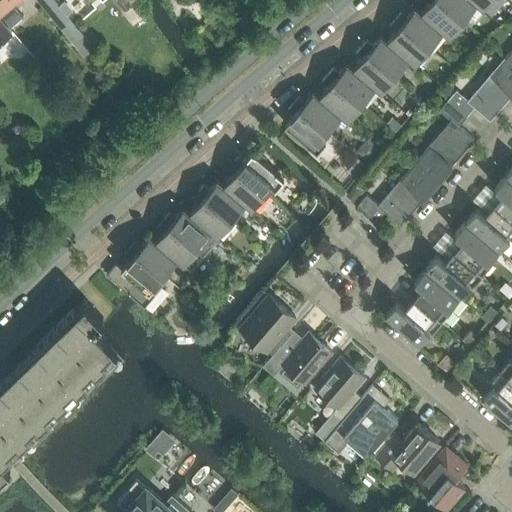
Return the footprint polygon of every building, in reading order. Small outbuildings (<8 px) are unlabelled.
[(0,0),(0,12),(5,18),(11,26),(23,15),(12,3),(15,0),(0,0)] [(93,47),(81,32),(55,0),(39,0),(84,54),(93,47)] [(130,3),(127,0),(116,0),(123,8),(130,3)] [(449,35),(463,18),(442,0),(428,0),(429,1),(421,10),(443,29),(443,30),(449,35)] [(475,0),(442,0),(463,18),(477,2),(475,0)] [(421,10),(416,5),(407,15),(401,10),(395,17),(429,46),(443,30),(443,29),(421,10)] [(0,35),(11,26),(5,18),(0,12),(0,35)] [(207,27),(212,32),(223,22),(218,17),(207,27)] [(415,63),(429,46),(395,17),(390,24),(395,29),(387,38),(409,57),(409,58),(415,63)] [(387,38),(382,33),(373,43),(367,38),(362,45),(395,74),(409,58),(409,57),(387,38)] [(381,91),(395,74),(362,45),(356,51),(362,56),(354,66),(353,66),(375,85),(375,86),(381,91)] [(511,62),(504,56),(468,98),(457,88),(448,98),(467,115),(475,105),(490,118),(511,93),(511,62)] [(353,66),(354,66),(348,61),(339,71),(333,66),(328,72),(361,102),(375,86),(375,85),(353,66)] [(347,118),(361,102),(328,72),(322,79),(327,84),(319,94),(342,113),(341,114),(347,118)] [(319,94),(314,89),(305,99),(299,94),(294,100),(327,129),(341,114),(342,113),(319,94)] [(459,124),(467,115),(448,98),(439,108),(450,118),(414,160),(438,181),(439,180),(438,180),(474,137),(459,124)] [(322,136),(327,129),(294,100),(288,107),(294,112),(285,122),(317,150),(326,140),(322,136)] [(387,123),(396,131),(402,124),(393,116),(387,123)] [(358,151),(370,161),(380,149),(368,138),(358,151)] [(232,162),(266,191),(271,184),(275,187),(284,177),(252,150),(243,160),(238,155),(232,162)] [(356,178),(367,165),(357,157),(346,170),(356,178)] [(367,192),(358,203),(376,219),(385,210),(400,223),(438,181),(414,160),(378,202),(367,192)] [(251,207),(266,191),(232,162),(226,168),(232,173),(224,182),(223,183),(246,202),(245,203),(251,207)] [(52,187),(60,181),(52,169),(44,176),(52,187)] [(511,177),(506,172),(495,185),(504,192),(494,203),(511,217),(511,177)] [(223,183),(224,182),(218,177),(209,188),(204,183),(198,189),(232,218),(245,203),(246,202),(223,183)] [(353,186),(347,194),(354,200),(360,192),(353,186)] [(44,188),(14,215),(23,227),(54,199),(44,188)] [(218,235),(232,218),(198,189),(192,196),(198,201),(190,210),(190,211),(218,235)] [(297,218),(303,211),(294,202),(288,209),(297,218)] [(511,238),(511,217),(494,203),(485,213),(477,206),(466,219),(499,248),(509,236),(511,238)] [(190,211),(190,210),(184,205),(175,216),(170,211),(164,217),(198,246),(206,253),(219,237),(217,235),(218,235),(190,211)] [(206,253),(198,246),(164,217),(158,224),(164,229),(156,238),(156,239),(178,258),(177,258),(191,270),(206,253)] [(489,259),(499,248),(466,219),(455,232),(463,239),(454,250),(483,274),(493,262),(489,259)] [(156,239),(156,238),(150,233),(142,243),(136,238),(130,245),(164,274),(177,258),(178,258),(156,239)] [(158,281),(164,274),(130,245),(124,252),(130,257),(122,266),(116,261),(107,272),(145,305),(162,284),(158,281)] [(473,286),(483,274),(454,250),(445,260),(437,253),(426,266),(459,294),(469,283),(473,286)] [(248,261),(243,266),(250,272),(255,267),(248,261)] [(449,306),(459,294),(426,266),(415,278),(423,286),(414,296),(442,321),(452,309),(449,306)] [(224,271),(220,275),(227,282),(231,277),(224,271)] [(511,287),(506,282),(500,289),(509,297),(511,293),(511,287)] [(272,353),(285,339),(279,334),(295,315),(270,294),(241,327),(267,349),(272,353)] [(432,332),(442,321),(414,296),(405,307),(396,300),(385,313),(419,342),(429,329),(432,332)] [(490,321),(498,310),(491,304),(482,314),(490,321)] [(0,475),(10,466),(10,465),(3,459),(21,442),(26,448),(28,449),(125,355),(95,324),(78,306),(76,305),(27,353),(0,378),(0,475)] [(502,316),(495,324),(501,329),(508,321),(502,316)] [(471,329),(463,338),(469,344),(477,335),(471,329)] [(286,337),(285,339),(272,353),(263,364),(273,372),(272,374),(295,393),(332,350),(308,330),(295,345),(286,337)] [(439,362),(447,370),(456,360),(447,352),(439,362)] [(325,438),(361,396),(353,389),(365,375),(341,355),(315,385),(338,405),(316,431),(325,438)] [(511,360),(510,358),(500,370),(511,380),(511,360)] [(450,372),(457,378),(464,370),(457,364),(450,372)] [(511,380),(500,370),(490,381),(493,384),(482,396),(511,421),(511,380)] [(325,438),(339,451),(349,439),(367,453),(398,417),(384,404),(390,397),(373,382),(361,396),(325,438)] [(413,469),(439,439),(418,421),(400,442),(391,434),(375,452),(393,468),(401,459),(413,469)] [(152,441),(146,448),(154,456),(161,448),(152,441)] [(447,507),(465,486),(456,478),(468,463),(445,444),(415,480),(447,507)] [(157,511),(166,502),(146,485),(137,477),(117,499),(126,507),(122,511),(157,511)] [(216,511),(221,511),(238,493),(231,487),(212,508),(216,511)] [(166,502),(157,511),(192,511),(173,495),(166,502)]
